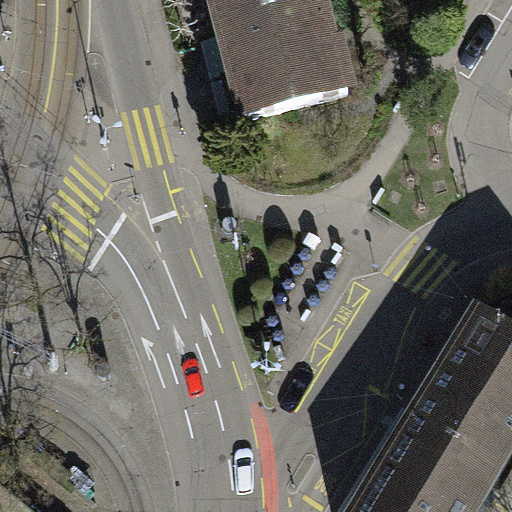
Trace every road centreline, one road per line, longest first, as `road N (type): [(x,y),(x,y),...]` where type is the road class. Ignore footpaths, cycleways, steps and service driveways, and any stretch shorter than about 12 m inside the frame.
road 1 (secondary): [(251,511),(418,268),(454,237),(502,214)]
road 2 (tertiary): [(160,267),(143,138),(112,0)]
road 3 (tertiary): [(232,511),(219,424),(160,267)]
road 4 (tertiary): [(160,267),(0,157)]
road 5 (residential): [(511,55),(491,94),(486,160),(502,214)]
